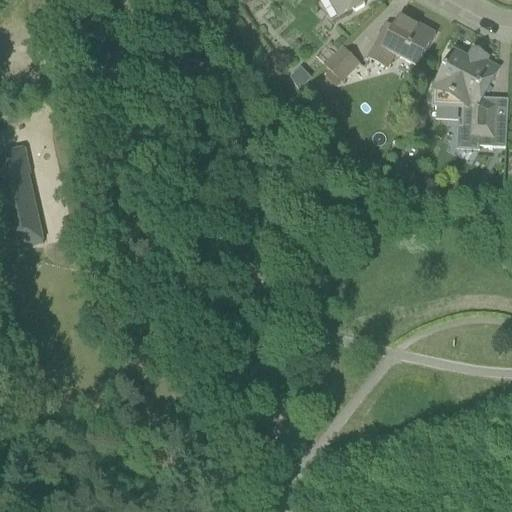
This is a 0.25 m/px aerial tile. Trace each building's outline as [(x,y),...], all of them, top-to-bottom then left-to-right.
[(323,0),(319,3),(331,24),(352,11),(354,14),(364,8),(362,5),(371,0),(323,0)] [(417,70),(435,36),(399,17),(392,29),(386,25),(367,61),(388,72),(395,58),(417,70)] [(342,49),(323,68),(341,86),(359,67),(342,49)] [(486,63),(488,59),(473,51),(468,61),(453,53),(431,93),(432,94),(432,109),(462,110),(461,128),(456,128),(455,152),(478,153),(478,150),(505,151),(506,123),(494,122),(495,108),(482,101),(498,70),(486,63)] [(301,70),(290,80),(291,82),(300,94),(312,81),(301,70)] [(23,152),(0,156),(0,211),(9,253),(42,245),(27,177),(29,176),(23,152)]
